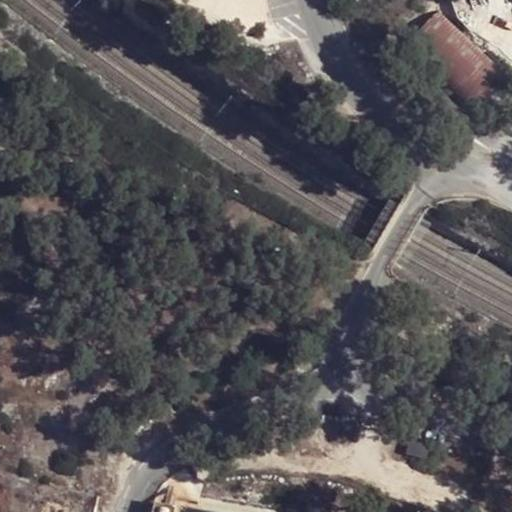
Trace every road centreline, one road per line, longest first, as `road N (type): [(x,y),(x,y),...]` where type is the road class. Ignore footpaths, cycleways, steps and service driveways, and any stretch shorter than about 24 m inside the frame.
road 1 (residential): [(127,511),(172,457),(211,432),(343,376)]
road 2 (residential): [(343,376),(344,333),(442,156)]
road 3 (unclassified): [(442,156),(379,114),(333,49),(317,0)]
road 4 (residential): [(343,376),(511,442)]
